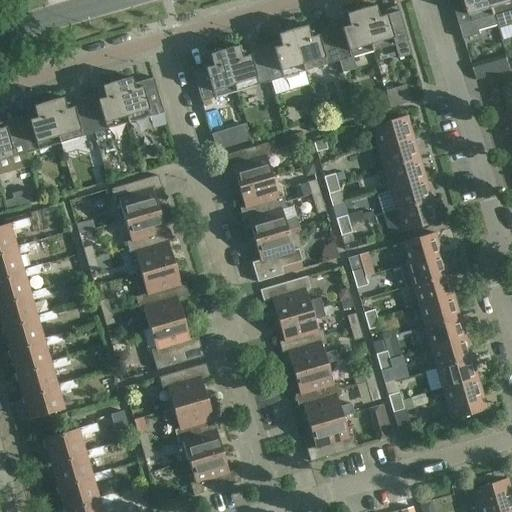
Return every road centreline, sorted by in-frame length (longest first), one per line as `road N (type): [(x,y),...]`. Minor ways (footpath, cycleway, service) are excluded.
road 1 (residential): [(275,506),(207,221),(155,46)]
road 2 (residential): [(511,333),(496,279),(490,207),(433,0)]
road 3 (residential): [(275,506),(511,429)]
road 4 (residential): [(155,46),(314,0)]
road 5 (residential): [(0,90),(155,46)]
road 6 (tertiary): [(0,37),(128,0)]
